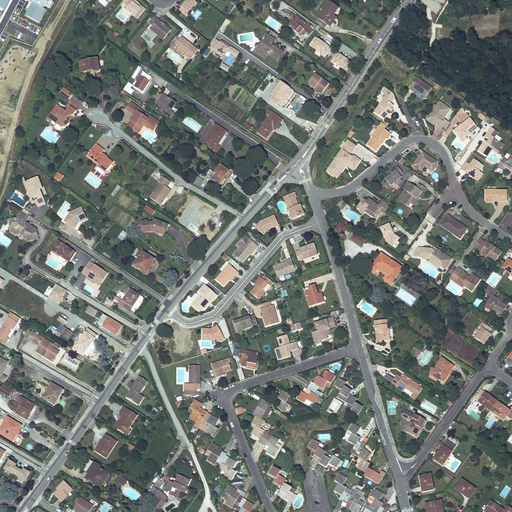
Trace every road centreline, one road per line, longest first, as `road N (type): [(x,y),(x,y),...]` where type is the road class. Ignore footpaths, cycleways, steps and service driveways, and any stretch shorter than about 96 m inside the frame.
road 1 (residential): [(312,196),(349,188),(407,141),(429,139),(467,204),(511,241)]
road 2 (residential): [(359,349),(229,394),(226,403),(274,511)]
road 3 (tertiary): [(34,497),(167,309)]
road 4 (tertiary): [(295,164),(411,0)]
road 5 (residential): [(167,309),(187,323),(211,317),(281,238),(320,221)]
road 6 (track): [(0,177),(19,102),(68,0)]
road 7 (residential): [(99,117),(244,219)]
road 8 (residential): [(320,221),(359,349)]
road 9 (residential): [(359,349),(395,468)]
